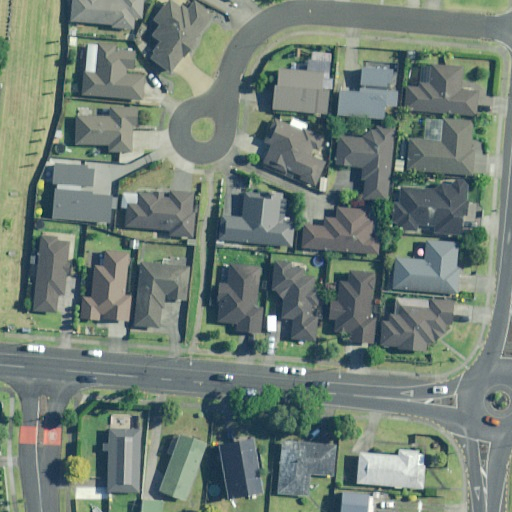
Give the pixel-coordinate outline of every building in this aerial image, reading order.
[(58,1),(58,19),(57,19),(55,39),(117,45),(119,26),(127,26),(127,3),(58,1)] [(136,44),(146,51),(134,66),(157,84),(202,27),(178,9),(168,22),(150,9),(137,27),(145,32),(136,44)] [(128,87),(109,85),(110,76),(120,76),(120,60),(111,60),(111,56),(71,53),(69,82),(67,82),(65,104),(127,109),(128,87)] [(447,75),(415,74),(414,90),(404,90),(404,95),(391,94),(390,120),(463,123),(464,98),(446,97),(447,75)] [(377,77),(347,76),(346,95),(376,96),(377,77)] [(262,80),(262,95),(258,95),(257,119),(311,122),(312,97),(308,97),(309,82),(262,80)] [(384,99),(326,95),(323,123),(363,129),(370,130),(376,131),(384,99)] [(57,157),(93,159),(92,166),(116,168),(117,157),(115,157),(117,133),(122,133),(123,113),(94,112),(94,125),(60,123),(57,157)] [(308,178),(312,170),(297,162),(302,151),(279,139),(280,135),(262,126),(249,152),(254,154),(243,175),(297,201),(308,178)] [(428,126),(426,149),(393,148),(392,179),(463,181),(464,150),(458,150),(459,129),(428,126)] [(348,147),(322,145),(319,176),(342,178),(340,209),(374,211),(376,178),(379,150),(378,150),(379,135),(350,132),(348,147)] [(77,175),(36,173),(35,202),(36,202),(33,229),(93,234),(96,203),(76,201),(77,175)] [(437,187),(435,201),(385,196),(381,238),(411,241),(411,246),(442,247),(443,244),(446,244),(450,203),(452,189),(437,187)] [(120,200),(119,213),(110,212),(107,239),(175,246),(178,225),(179,199),(120,200)] [(272,204),(232,200),(230,219),(210,218),(208,247),(283,252),(285,223),(270,222),(272,204)] [(365,213),(324,209),(323,220),(318,220),(317,230),(298,227),(295,251),(368,259),(371,236),(366,235),(367,225),(363,224),(365,213)] [(36,323),(38,303),(47,304),(53,251),(44,250),(44,249),(21,247),(13,321),(36,323)] [(444,251),(412,249),(410,270),(379,266),(375,299),(441,304),(441,283),(442,283),(444,251)] [(326,256),(312,256),(312,266),(326,266),(326,256)] [(112,275),(111,275),(111,261),(86,261),(86,274),(76,273),(75,306),(66,306),(64,329),(87,330),(114,332),(116,305),(110,305),(112,275)] [(364,316),(363,316),(364,299),(363,299),(361,299),(362,279),(361,279),(361,270),(338,269),(337,278),(328,278),(328,297),(319,297),(317,319),(322,319),(322,331),(341,331),(340,340),(364,341),(364,316)] [(253,304),(266,306),(265,327),(274,328),(271,349),(299,352),(302,328),(299,328),(301,305),(287,304),(292,275),(258,270),(253,304)] [(146,338),(149,310),(171,311),(172,276),(152,275),(152,274),(122,271),(115,335),(146,338)] [(245,314),(240,314),(240,295),(244,295),(245,273),(212,272),(211,293),(202,292),(200,333),(220,334),(220,340),(244,341),(245,314)] [(415,306),(414,317),(389,314),(388,324),(375,324),(375,330),(365,330),(364,358),(403,359),(403,362),(406,359),(423,345),(430,341),(432,334),(436,334),(437,324),(438,324),(440,308),(415,306)] [(209,442),(182,430),(156,488),(183,500),(209,442)] [(250,434),(212,439),(219,499),(258,494),(250,434)] [(125,439),(90,437),(86,503),(122,505),(125,439)] [(273,461),(263,460),(259,505),(292,507),(294,488),(316,491),(320,458),(274,452),(273,461)] [(413,466),(410,466),(410,458),(383,457),(383,464),(343,461),(340,494),(410,500),(413,466)] [(323,511),(374,511),(375,502),(324,501),(323,511)]
